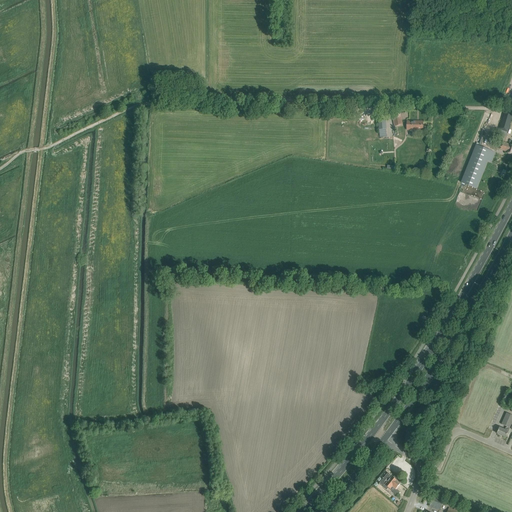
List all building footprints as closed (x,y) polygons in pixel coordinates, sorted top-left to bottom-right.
[(500,130),(498,129),(497,134),(506,137),(508,132),(511,116),(511,113),(505,112),(500,130)] [(392,114),(393,120),(391,120),(392,126),(394,126),(402,124),(400,113),(392,114)] [(380,120),(378,120),(379,129),(387,129),(386,120),(380,120)] [(407,130),(423,130),(423,121),(407,121),(407,126),(407,130)] [(503,142),(500,149),(502,150),(502,149),(507,151),(507,152),(506,153),(511,155),(511,145),(509,145),(503,142)] [(461,182),(476,188),(487,161),(491,162),(495,152),(477,145),(461,182)] [(508,431),(511,422),(511,414),(507,413),(502,424),(507,427),(505,430),(500,428),(497,433),(506,437),(509,431),(508,431)] [(393,493),(397,496),(400,492),(396,489),(401,483),(396,480),(397,479),(394,476),(393,477),(388,473),(379,484),(383,487),(387,490),(388,488),(390,489),(394,492),(393,493)] [(429,507),(434,508),(439,511),(443,500),(438,498),(433,496),(429,507)]
